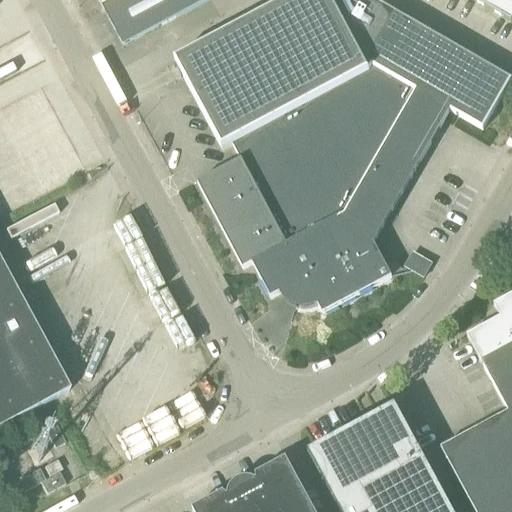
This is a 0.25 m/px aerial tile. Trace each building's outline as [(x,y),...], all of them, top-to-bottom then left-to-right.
[(97,0),(103,10),(120,0),(97,0)] [(211,0),(120,0),(103,10),(124,48),(212,1),(211,0)] [(511,82),(511,80),(372,0),(292,0),(175,62),(222,151),(233,146),(241,162),(198,185),(243,271),(253,266),(271,300),(286,292),(297,309),(304,310),(311,309),(318,307),(323,316),(392,279),(374,245),(450,113),(483,132),(511,82)] [(511,0),(472,0),(511,22),(511,0)] [(0,430),(69,393),(0,264),(0,430)] [(482,364),(509,414),(442,451),(474,511),(511,511),(511,297),(495,307),(502,320),(468,338),(482,364)] [(452,511),(396,407),(308,455),(339,511),(452,511)] [(65,446),(55,428),(45,434),(55,451),(65,446)] [(314,511),(287,461),(193,511),(314,511)] [(57,462),(45,469),(50,478),(62,471),(57,462)] [(47,497),(65,488),(58,476),(45,484),(39,473),(18,484),(24,495),(40,485),(47,497)]
